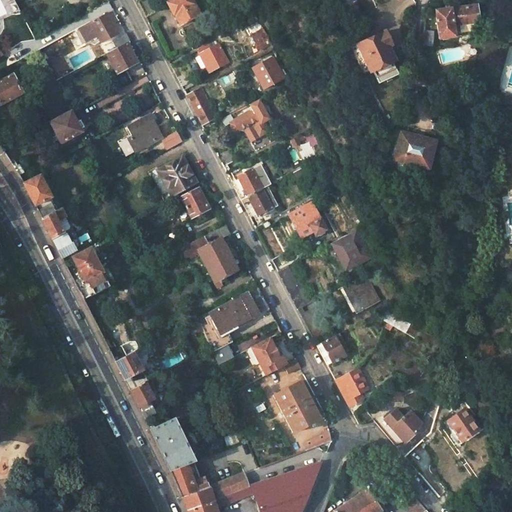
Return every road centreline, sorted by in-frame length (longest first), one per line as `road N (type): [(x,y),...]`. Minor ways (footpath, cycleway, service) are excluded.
road 1 (residential): [(352,434),(123,0)]
road 2 (primary): [(176,511),(0,163)]
road 3 (primary): [(0,212),(152,511)]
road 4 (residential): [(439,511),(373,434),(352,434)]
